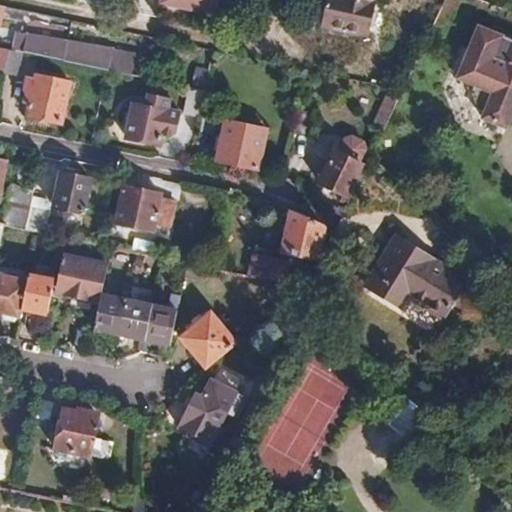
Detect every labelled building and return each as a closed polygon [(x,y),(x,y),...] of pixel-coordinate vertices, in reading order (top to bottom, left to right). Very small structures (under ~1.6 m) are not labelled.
[(216,0),(163,0),(163,3),(214,14),(216,0)] [(324,0),(319,24),(367,34),(375,2),(371,1),(370,0),(324,0)] [(39,14),(0,6),(0,19),(1,17),(37,24),(39,14)] [(35,33),(37,24),(1,17),(0,19),(0,26),(18,30),(35,33)] [(511,40),(480,27),(459,79),(475,86),(472,94),(478,108),(486,112),(484,119),(507,128),(511,115),(511,40)] [(128,76),(132,57),(112,53),(110,50),(35,33),(18,30),(13,51),(21,53),(36,56),(122,74),(128,76)] [(0,74),(3,75),(9,50),(0,48),(0,74)] [(16,78),(21,53),(13,51),(9,50),(3,75),(16,78)] [(142,78),(146,60),(132,57),(128,76),(142,78)] [(70,84),(37,76),(35,82),(27,80),(24,90),(27,91),(25,98),(32,99),(29,112),(62,119),(70,84)] [(383,130),(401,91),(388,88),(371,127),(383,130)] [(200,112),(204,92),(192,89),(187,109),(200,112)] [(214,115),(218,95),(204,92),(200,112),(214,115)] [(127,138),(159,144),(161,134),(175,137),(179,114),(166,111),(169,97),(150,94),(147,107),(134,104),(127,138)] [(308,136),(314,115),(299,111),(294,134),(308,136)] [(267,130),(226,122),(218,160),(259,169),(267,130)] [(360,165),(334,153),(319,184),(346,196),(360,165)] [(90,179),(62,174),(55,208),(84,213),(90,179)] [(31,204),(34,190),(11,185),(2,225),(3,225),(25,230),(31,204)] [(160,195),(124,188),(117,223),(152,231),(154,224),(169,228),(174,203),(159,199),(160,195)] [(42,234),(48,207),(31,204),(25,230),(42,234)] [(316,258),(322,227),(290,214),(289,214),(282,253),(316,258)] [(453,270),(380,234),(356,284),(396,304),(401,292),(435,309),(453,270)] [(136,266),(138,254),(112,248),(110,260),(136,266)] [(282,277),(285,262),(271,260),(272,253),(256,250),(251,277),(287,285),(288,278),(282,277)] [(102,296),(108,267),(64,257),(59,281),(54,280),(51,295),(100,305),(102,296)] [(51,295),(54,280),(30,275),(27,289),(20,321),(45,327),(51,295)] [(20,321),(27,289),(0,282),(0,318),(20,323),(20,321)] [(120,336),(127,302),(102,296),(100,305),(94,331),(120,336)] [(145,342),(153,307),(127,302),(120,336),(145,342)] [(169,347),(177,312),(153,307),(145,342),(169,347)] [(234,344),(211,316),(182,339),(207,367),(234,344)] [(215,444),(245,387),(237,383),(236,378),(223,371),(219,375),(217,373),(211,384),(207,385),(200,399),(194,397),(179,425),(195,434),(192,440),(193,448),(199,451),(203,448),(207,446),(210,441),(215,444)] [(433,418),(385,379),(365,403),(414,442),(433,418)] [(98,417),(65,410),(56,451),(91,457),(98,417)] [(103,459),(107,442),(94,439),(91,457),(103,459)]
